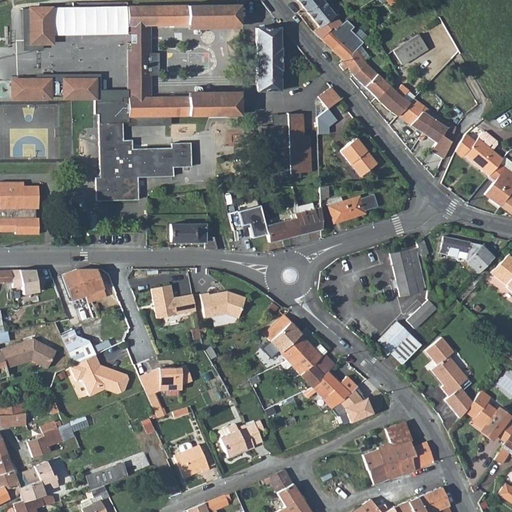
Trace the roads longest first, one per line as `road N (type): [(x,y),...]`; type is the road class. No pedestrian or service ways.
road 1 (residential): [(272,271),(201,257),(0,258)]
road 2 (residential): [(432,206),(274,0)]
road 3 (residential): [(298,458),(326,504),(339,505),(448,469)]
road 4 (residential): [(297,291),(410,404)]
road 5 (residential): [(432,206),(302,266)]
road 6 (residential): [(166,511),(298,458)]
road 7 (residential): [(298,458),(410,404)]
